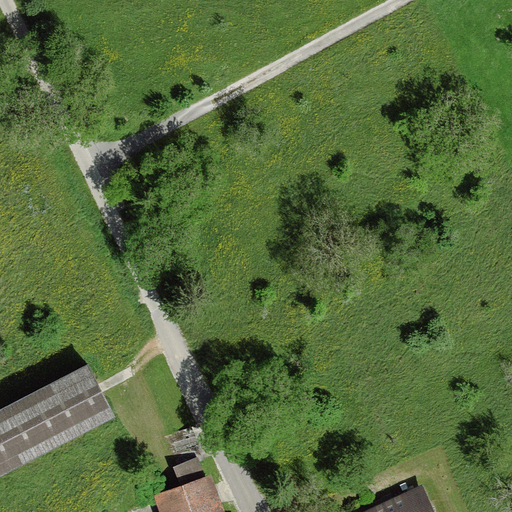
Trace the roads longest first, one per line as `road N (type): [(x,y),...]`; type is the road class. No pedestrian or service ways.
road 1 (track): [(0,5),(86,168),(405,0)]
road 2 (residential): [(249,511),(86,168)]
